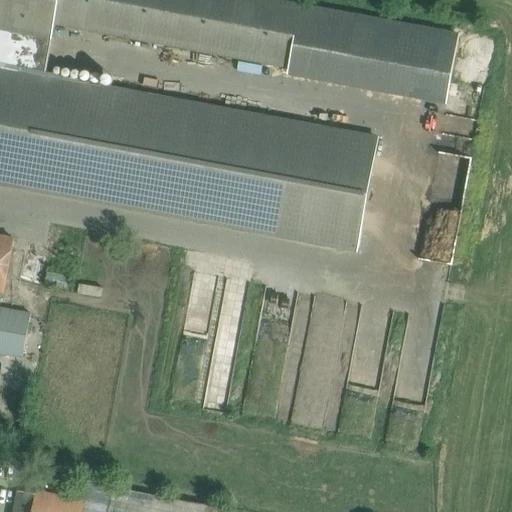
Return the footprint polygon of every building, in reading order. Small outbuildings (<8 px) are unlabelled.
[(0,0),(0,69),(45,78),(52,40),(55,23),(448,96),(459,37),(263,0),(0,0)] [(0,182),(358,249),(378,140),(45,78),(0,69),(0,182)] [(0,236),(0,291),(4,293),(14,239),(0,236)] [(0,311),(0,353),(23,358),(31,314),(30,314),(30,317),(0,311)] [(113,488),(108,511),(224,511),(225,509),(113,488)] [(36,492),(33,511),(32,511),(83,511),(85,501),(36,492)]
